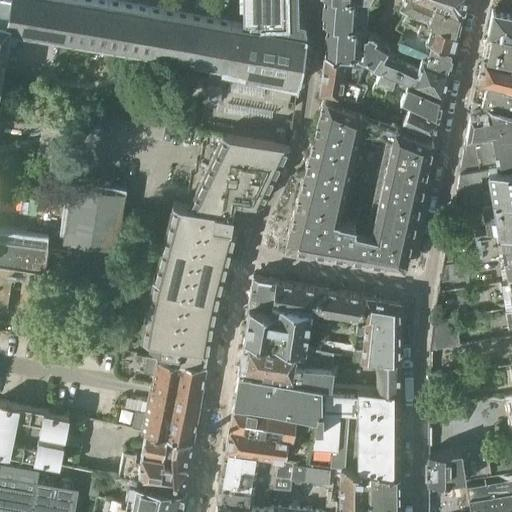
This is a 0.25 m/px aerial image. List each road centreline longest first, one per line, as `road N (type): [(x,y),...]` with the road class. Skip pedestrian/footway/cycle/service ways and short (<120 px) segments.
road 1 (residential): [(482,0),(428,284)]
road 2 (residential): [(311,0),(296,145),(249,254)]
road 3 (residential): [(249,254),(204,511)]
road 4 (residential): [(428,284),(418,343),(417,511)]
road 5 (residential): [(428,284),(249,254)]
